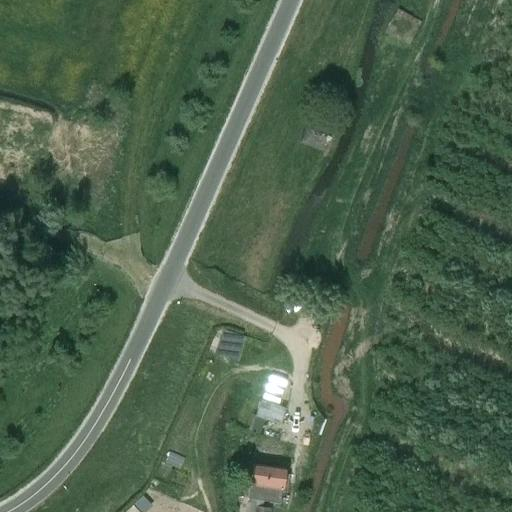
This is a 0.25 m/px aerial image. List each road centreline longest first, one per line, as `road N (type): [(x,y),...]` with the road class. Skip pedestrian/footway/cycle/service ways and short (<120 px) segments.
road 1 (unclassified): [(11,511),(64,467),(109,393),(288,0)]
road 2 (track): [(511,367),(358,294),(338,275),(333,250),(376,127),(425,38),(434,0)]
road 3 (track): [(287,511),(299,441),(296,341),(165,281)]
